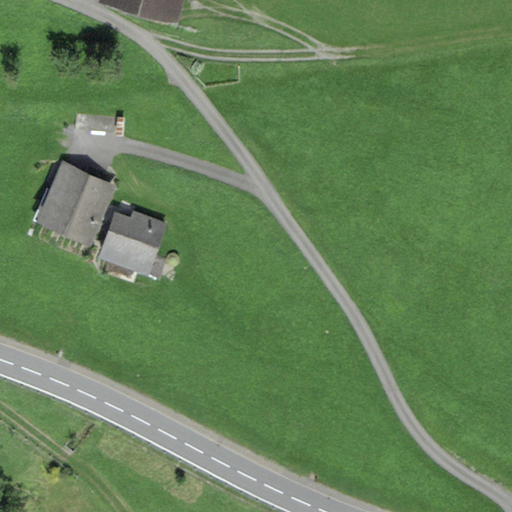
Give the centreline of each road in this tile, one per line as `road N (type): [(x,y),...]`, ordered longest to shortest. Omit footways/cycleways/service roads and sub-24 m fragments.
road 1 (track): [(69,0),(130,30),(173,69),(338,292),(431,447),(511,504)]
road 2 (primary): [(0,359),(324,511)]
road 3 (track): [(81,138),(168,156),(264,190)]
